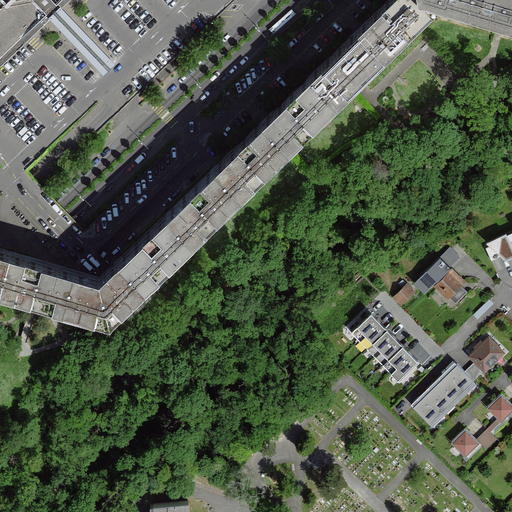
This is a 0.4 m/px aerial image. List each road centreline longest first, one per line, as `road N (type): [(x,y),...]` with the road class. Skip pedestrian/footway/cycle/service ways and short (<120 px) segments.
road 1 (residential): [(0,287),(300,0)]
road 2 (residential): [(274,0),(0,263)]
